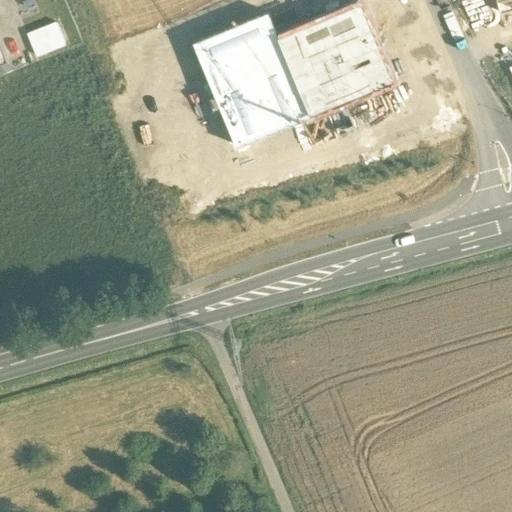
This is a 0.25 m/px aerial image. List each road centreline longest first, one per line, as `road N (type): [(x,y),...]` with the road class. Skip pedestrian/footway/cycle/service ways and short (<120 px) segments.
road 1 (secondary): [(0,372),(511,230)]
road 2 (track): [(285,511),(203,313)]
road 3 (residential): [(511,196),(433,0)]
